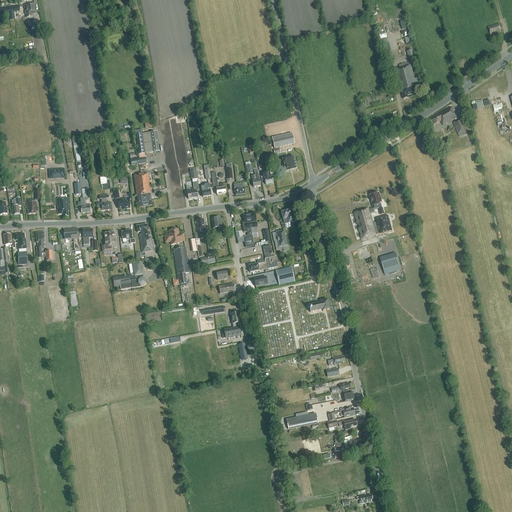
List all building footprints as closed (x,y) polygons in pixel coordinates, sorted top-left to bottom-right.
[(36,14),(36,13),(35,3),(24,5),(24,9),(25,9),(25,11),(24,11),(25,15),(26,14),(26,19),(31,18),(31,15),(36,14)] [(14,12),(20,11),(19,6),(4,9),(5,14),(8,13),(9,16),(14,15),(14,12)] [(491,35),(501,32),(499,24),(488,27),(491,35)] [(413,50),(407,52),(410,63),(416,61),(413,50)] [(401,92),(403,100),(408,98),(408,96),(417,93),(410,66),(409,63),(399,66),(400,69),(395,70),(401,92)] [(443,126),(456,118),(450,107),(438,114),(439,115),(430,120),(433,126),(440,122),(443,126)] [(458,135),(466,131),(462,120),(453,124),(458,135)] [(160,152),(157,132),(141,134),(141,130),(135,131),(139,159),(130,160),(131,166),(146,164),(144,154),(160,152)] [(434,132),(429,134),(435,146),(439,144),(434,132)] [(274,148),(286,146),(294,144),(292,133),(272,138),(268,139),(269,145),(273,144),(274,148)] [(78,154),(83,153),(80,139),(72,140),(74,150),(77,150),(78,154)] [(296,169),(293,156),(282,159),(285,172),(290,171),(292,170),(296,169)] [(64,169),(49,170),(49,180),(65,179),(64,169)] [(264,179),(266,185),(273,183),(272,178),(269,178),(268,173),(262,175),(263,179),(265,179),(264,179)] [(141,175),(145,206),(151,205),(150,199),(150,194),(151,194),(148,174),(141,175)] [(145,206),(141,175),(134,176),(136,191),(136,197),(138,196),(138,201),(139,201),(140,207),(145,206)] [(258,175),(255,176),(251,176),(252,182),(253,187),(260,186),(258,175)] [(111,176),(106,177),(107,184),(103,185),(104,190),(113,189),(111,176)] [(189,186),(186,187),(187,193),(188,199),(198,198),(197,191),(199,191),(197,179),(192,180),(194,191),(190,191),(189,186)] [(210,189),(212,189),(212,184),(206,185),(207,191),(202,192),(203,198),(211,196),(210,189)] [(217,195),(226,194),(225,188),(224,188),(223,184),(220,184),(221,189),(218,189),(216,189),(217,195)] [(236,196),(245,195),(244,189),(243,184),(234,186),(234,187),(234,189),(235,189),(235,190),(236,196)] [(375,194),(369,196),(370,200),(371,200),(372,206),(372,208),(369,209),(371,214),(375,213),(374,210),(379,208),(380,215),(384,214),(383,207),(382,208),(381,203),(379,193),(378,193),(377,193),(375,193),(375,194)] [(107,202),(106,199),(109,199),(108,196),(99,197),(100,200),(101,200),(102,203),(96,203),(96,208),(101,208),(101,211),(110,210),(109,204),(109,202),(107,202)] [(18,207),(21,206),(20,198),(15,199),(16,202),(12,202),(13,206),(12,207),(12,208),(12,209),(13,209),(14,215),(19,214),(18,207)] [(68,211),(69,211),(68,199),(56,200),(57,215),(63,214),(63,217),(68,217),(68,211)] [(118,200),(118,201),(119,209),(130,208),(129,201),(129,199),(118,200)] [(36,202),(35,202),(28,203),(27,203),(27,210),(28,210),(28,214),(36,214),(35,208),(36,208),(36,202)] [(288,224),(295,222),(292,209),(281,212),(283,220),(284,225),(288,224)] [(365,210),(354,213),(356,219),(357,222),(356,222),(357,225),(358,225),(359,228),(358,229),(359,233),(360,233),(361,236),(360,236),(361,239),(361,240),(373,237),(372,235),(376,234),(373,224),(371,214),(369,209),(368,210),(365,211),(365,210)] [(251,234),(258,233),(255,213),(251,214),(251,215),(248,216),(249,224),(250,224),(250,228),(249,228),(250,230),(251,234)] [(244,216),(245,222),(244,222),(243,222),(243,223),(243,224),(243,225),(244,233),(247,233),(247,236),(252,235),(251,234),(250,230),(249,228),(250,228),(250,224),(249,224),(248,216),(244,216)] [(378,223),(373,224),(376,234),(378,233),(379,235),(392,231),(388,216),(377,219),(378,223)] [(223,227),(222,225),(221,224),(220,218),(212,219),(215,240),(219,239),(219,236),(220,236),(219,228),(222,228),(223,227)] [(204,230),(205,230),(205,228),(204,228),(203,220),(196,221),(198,233),(195,233),(196,240),(203,239),(203,232),(205,232),(204,230)] [(141,253),(153,251),(151,239),(148,239),(147,231),(148,231),(147,225),(137,227),(137,233),(140,232),(141,235),(139,235),(141,253)] [(74,251),(79,251),(78,229),(64,231),(65,240),(73,239),(74,251)] [(88,243),(88,237),(93,237),(92,229),(82,229),(83,238),(83,243),(88,243)] [(128,230),(128,231),(121,232),(122,239),(126,239),(126,240),(130,240),(130,244),(136,243),(136,239),(132,239),(131,230),(128,230)] [(178,235),(177,230),(168,231),(169,235),(164,235),(165,242),(169,242),(170,245),(179,244),(179,242),(184,241),(183,234),(178,235)] [(268,231),(263,232),(265,241),(256,243),(257,247),(271,244),(268,231)] [(272,234),(273,242),(274,241),(276,251),(283,249),(284,252),(290,251),(288,245),(286,246),(284,231),(276,233),(272,234)] [(44,233),(36,233),(36,239),(37,239),(37,243),(38,248),(37,248),(37,258),(42,258),(41,252),(41,248),(45,247),(45,243),(44,233)] [(102,252),(113,251),(113,248),(116,248),(115,239),(114,239),(113,233),(104,234),(105,240),(103,240),(104,245),(102,246),(102,252)] [(18,265),(27,265),(27,252),(26,252),(26,249),(26,239),(25,240),(24,234),(16,235),(16,240),(18,240),(18,249),(19,249),(19,252),(18,252),(18,265)] [(11,235),(4,235),(5,246),(12,245),(11,235)] [(252,236),(245,237),(246,248),(253,247),(252,236)] [(262,247),(264,255),(267,255),(268,257),(272,256),(269,245),(262,247)] [(186,248),(173,250),(179,285),(187,284),(185,274),(190,273),(186,248)] [(267,263),(264,264),(265,269),(268,269),(273,268),(277,266),(276,260),(275,260),(275,256),(272,257),(272,256),(268,257),(267,255),(264,255),(265,259),(266,259),(267,263)] [(397,258),(389,260),(388,256),(380,258),(383,267),(386,265),(389,274),(400,271),(397,258)] [(202,265),(215,263),(214,257),(201,260),(202,265)] [(144,287),(146,284),(146,281),(144,278),(143,279),(141,263),(129,265),(130,274),(112,277),(114,287),(131,285),(132,289),(144,287)] [(248,266),(249,273),(265,269),(264,264),(258,265),(257,265),(257,264),(248,266)] [(222,267),(210,269),(211,276),(217,275),(218,281),(228,280),(227,273),(223,273),(222,267)] [(291,267),(276,271),(279,286),(295,282),(291,267)] [(273,271),(263,273),(264,279),(274,277),(273,271)] [(264,280),(263,277),(251,280),(252,287),(262,285),(261,281),(264,280)] [(220,294),(232,292),(233,294),(235,294),(234,284),(218,287),(220,294)] [(75,292),(69,292),(71,307),(77,306),(75,292)] [(322,311),(330,310),(327,300),(320,302),(320,303),(308,306),(310,312),(322,310),(322,311)] [(202,310),(203,316),(225,312),(224,307),(202,310)] [(238,313),(230,314),(233,327),(237,326),(236,324),(240,323),(238,313)] [(239,327),(237,327),(237,326),(233,327),(233,328),(224,330),(226,339),(241,336),(239,327)] [(341,363),(345,362),(344,357),(332,359),(332,360),(327,361),(328,366),(331,366),(331,364),(333,363),(334,365),(341,364),(341,363)] [(326,372),(328,377),(339,375),(338,369),(326,372)] [(345,389),(350,388),(349,384),(347,384),(347,382),(339,384),(340,387),(338,388),(331,389),(332,394),(341,392),(345,391),(345,389)] [(349,402),(354,401),(353,392),(348,393),(347,391),(342,392),(344,402),(349,402)] [(338,394),(316,397),(316,400),(315,400),(315,402),(326,401),(339,399),(338,394)] [(344,418),(355,416),(354,410),(352,410),(351,409),(342,411),(343,411),(340,412),(341,414),(341,417),(344,416),(344,418)] [(330,422),(335,421),(334,415),(336,415),(338,416),(339,414),(341,414),(340,412),(340,411),(333,413),(333,414),(328,415),(330,422)] [(318,424),(316,414),(286,420),(288,430),(298,428),(318,424)] [(356,420),(346,423),(344,423),(344,422),(339,423),(340,427),(344,426),(345,430),(351,429),(351,428),(357,426),(356,420)] [(348,448),(361,445),(360,444),(361,444),(360,440),(355,441),(354,440),(347,441),(348,448)] [(342,501),(343,506),(349,505),(348,501),(354,500),(352,494),(348,495),(348,498),(347,498),(348,500),(342,501)] [(370,500),(372,499),(371,495),(366,496),(365,495),(358,497),(359,504),(371,502),(370,500)]
